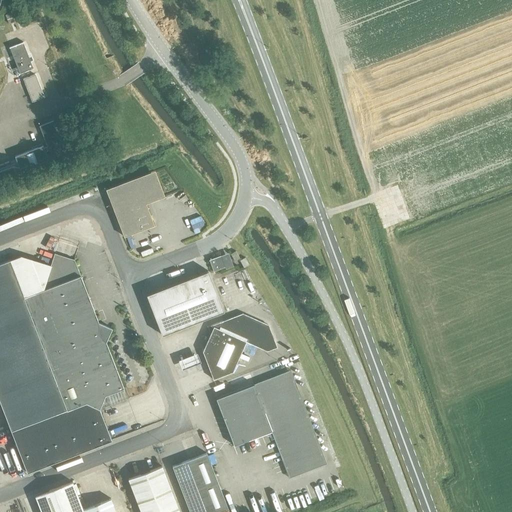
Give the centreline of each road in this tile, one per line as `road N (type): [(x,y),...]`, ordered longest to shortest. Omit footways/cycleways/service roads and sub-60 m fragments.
road 1 (primary): [(430,511),(240,0)]
road 2 (unclassified): [(412,511),(352,353),(308,266),(272,207),(246,197)]
road 3 (unclassified): [(126,276),(182,423),(0,495)]
road 4 (track): [(321,216),(383,195),(443,399)]
road 5 (unclassified): [(246,197),(241,156),(129,0)]
road 6 (unclassified): [(0,238),(96,201),(126,276)]
road 7 (unclassified): [(126,276),(210,243),(246,197)]
